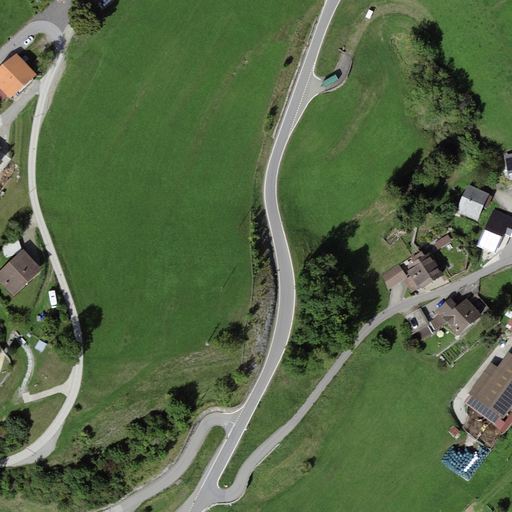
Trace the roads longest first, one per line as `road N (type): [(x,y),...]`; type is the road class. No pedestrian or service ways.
road 1 (residential): [(0,463),(52,431),(74,389),(80,342),(32,195),(35,132),(60,39),(38,26),(0,55)]
road 2 (tertiary): [(332,0),(270,178),(285,317),(241,424)]
road 3 (residential): [(511,259),(372,324),(247,466),(237,490),(205,494)]
road 4 (residential): [(241,424),(211,420),(174,475),(111,511)]
